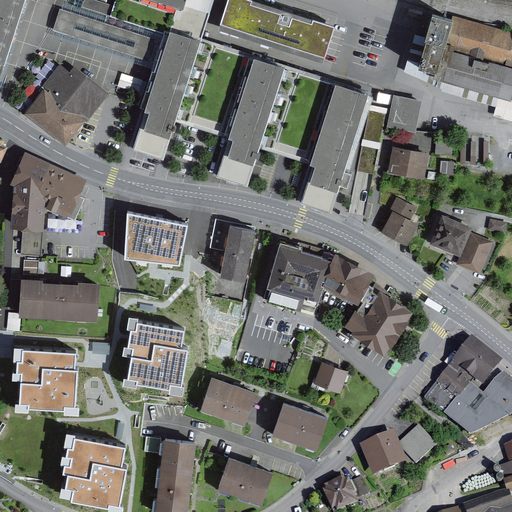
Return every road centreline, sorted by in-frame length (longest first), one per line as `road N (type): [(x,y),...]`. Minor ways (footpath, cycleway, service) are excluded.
road 1 (secondary): [(0,115),(111,175),(251,203),(334,230),(454,308)]
road 2 (residential): [(280,511),(358,438),(454,308)]
road 3 (residential): [(411,511),(511,435)]
